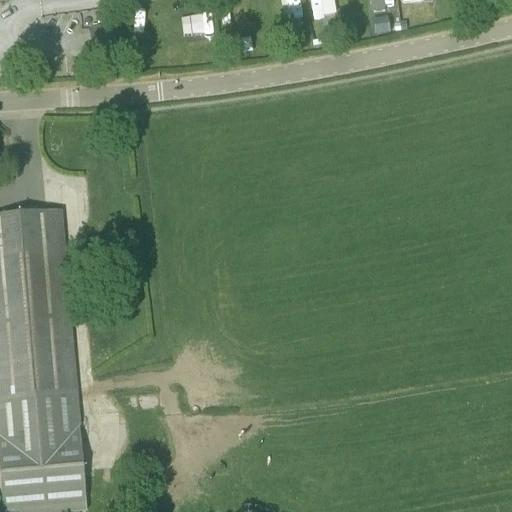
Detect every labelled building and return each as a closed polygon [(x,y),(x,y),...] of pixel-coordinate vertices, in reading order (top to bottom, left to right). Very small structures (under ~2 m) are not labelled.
[(305,16),(302,0),(280,0),(284,20),(305,16)] [(312,0),(317,24),(340,20),(337,0),(312,0)] [(372,0),(373,13),(386,13),(386,0),(372,0)] [(375,19),(377,36),(393,33),(390,17),(375,19)] [(116,45),(93,48),(95,64),(119,61),(116,45)] [(165,55),(174,69),(188,60),(178,46),(165,55)] [(0,401),(76,394),(60,212),(0,216),(0,401)] [(76,394),(0,401),(0,478),(0,483),(83,476),(76,394)] [(80,511),(86,511),(83,476),(0,483),(2,511),(80,511)]
